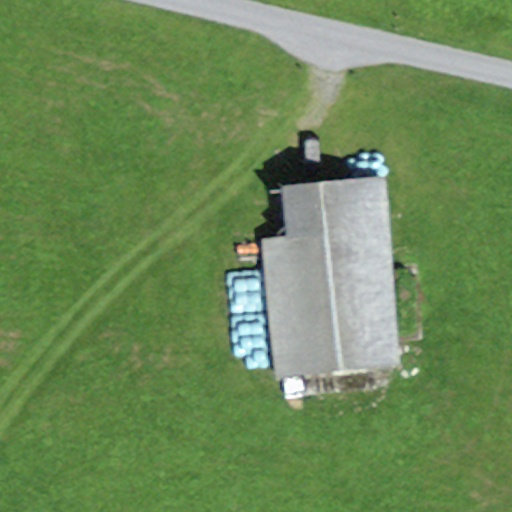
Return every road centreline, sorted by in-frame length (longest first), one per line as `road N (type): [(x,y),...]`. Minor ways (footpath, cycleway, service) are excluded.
road 1 (track): [(349,36),(307,114),(172,241),(0,384)]
road 2 (unclassified): [(198,0),(511,74)]
